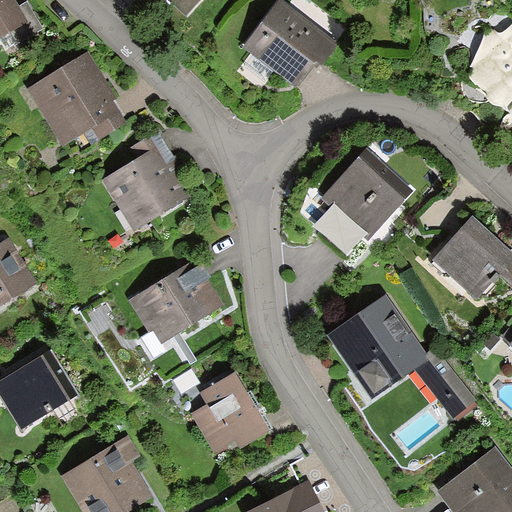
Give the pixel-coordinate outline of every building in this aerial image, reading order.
[(14,0),(0,0),(0,38),(12,32),(19,44),(44,30),(27,2),(18,7),(14,0)] [(168,0),(186,15),(199,0),(168,0)] [(341,43),(284,0),(279,0),(244,47),(297,87),(314,66),(317,69),(320,65),(323,68),(341,43)] [(480,27),(482,27),(485,31),(481,43),(473,60),(463,80),(463,86),(463,91),(466,96),(469,99),(476,102),(483,103),(490,101),(493,104),(503,107),(510,113),(507,115),(504,118),(504,121),(506,124),(509,125),(511,123),(511,24),(511,25),(508,28),(504,32),(499,32),(494,29),(489,26),(483,25),(477,26),(476,27),(480,27)] [(37,76),(20,87),(35,110),(40,107),(64,144),(91,126),(99,138),(127,121),(114,101),(118,99),(87,51),(40,81),(37,76)] [(432,171),(384,127),(322,195),(370,239),(432,171)] [(157,130),(131,145),(138,156),(103,178),(136,231),(191,197),(182,183),(188,179),(157,130)] [(511,251),(472,216),(433,261),(478,301),(500,275),(511,285),(511,251)] [(9,237),(0,242),(0,308),(38,285),(9,237)] [(196,259),(130,299),(158,347),(225,306),(209,279),(212,277),(203,262),(200,264),(196,259)] [(386,294),(327,334),(374,399),(416,368),(455,420),(478,401),(437,346),(426,353),(386,294)] [(50,349),(0,378),(0,397),(20,430),(78,395),(50,349)] [(235,373),(201,393),(207,404),(192,413),(218,456),(237,445),(240,449),(270,431),(235,373)] [(131,435),(64,473),(86,511),(125,511),(153,497),(132,460),(142,454),(131,435)] [(511,511),(511,466),(496,446),(438,490),(454,511),(511,511)] [(326,511),(311,481),(247,511),(326,511)]
